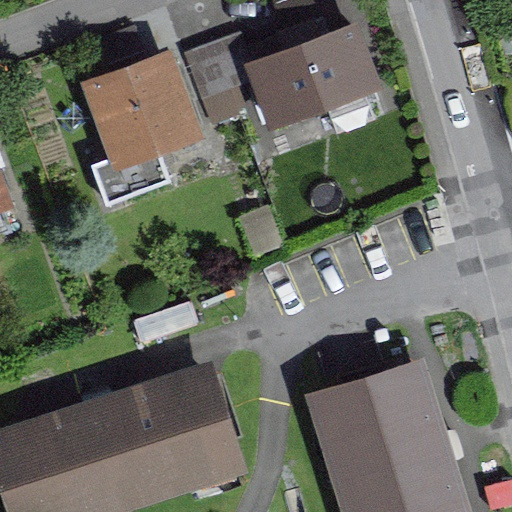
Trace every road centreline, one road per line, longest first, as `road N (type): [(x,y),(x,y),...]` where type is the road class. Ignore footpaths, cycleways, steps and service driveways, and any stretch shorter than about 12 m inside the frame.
road 1 (residential): [(428,0),(495,210)]
road 2 (residential): [(121,0),(0,44)]
